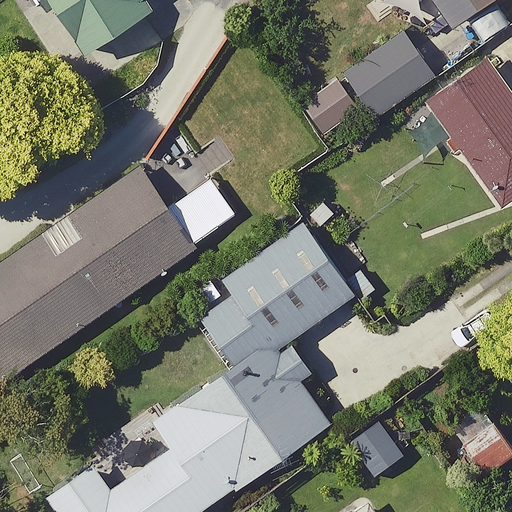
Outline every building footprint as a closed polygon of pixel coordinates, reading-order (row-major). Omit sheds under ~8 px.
[(53,0),(92,55),(154,13),(145,0),(53,0)] [(438,0),(455,27),(495,0),(438,0)] [(437,81),(406,34),(350,71),(381,117),(437,81)] [(511,185),(511,91),(492,62),(434,102),(497,195),(511,185)] [(289,178),(265,150),(229,181),(253,209),(289,178)] [(0,384),(219,232),(165,154),(0,268),(0,384)] [(364,267),(346,279),(308,223),(195,299),(238,362),(50,489),(65,511),(204,511),(410,374),(364,305),(381,294),(364,267)] [(378,511),(366,494),(338,511),(378,511)]
